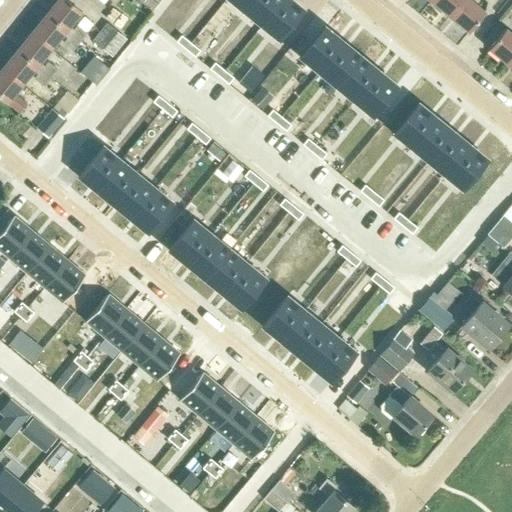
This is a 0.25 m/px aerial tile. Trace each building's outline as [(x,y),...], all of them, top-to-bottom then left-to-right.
[(57,0),(46,14),(80,41),(86,33),(76,25),(73,30),(69,26),(80,12),(65,0),(57,0)] [(153,10),(161,0),(144,0),(143,2),(153,10)] [(229,0),(243,11),(252,0),(229,0)] [(252,0),(243,11),(260,25),(280,0),(252,0)] [(290,0),(280,0),(260,25),(277,39),(302,9),(290,0)] [(429,0),(429,1),(448,16),(461,0),(429,0)] [(461,0),(448,16),(468,32),(485,12),(470,0),(461,0)] [(119,28),(127,18),(112,7),(104,18),(119,28)] [(46,14),(31,32),(51,48),(62,34),(66,38),(63,42),(73,50),(80,41),(46,14)] [(91,40),(111,56),(125,38),(105,23),(91,40)] [(209,42),(217,49),(231,33),(222,26),(209,42)] [(324,27),(299,57),(317,71),(341,41),(324,27)] [(145,28),(134,43),(145,51),(157,36),(145,28)] [(507,65),(511,58),(511,34),(505,28),(488,49),(507,65)] [(31,32),(17,51),(50,78),(57,69),(47,61),(44,66),(39,62),(51,48),(31,32)] [(190,42),(180,35),(175,41),(185,49),(190,42)] [(341,41),(317,71),(335,86),(359,56),(341,41)] [(194,56),(199,50),(190,42),(185,49),(194,56)] [(50,78),(17,51),(2,69),(21,85),(33,70),(37,74),(34,78),(43,86),(50,78)] [(359,56),(335,86),(353,101),(378,71),(359,56)] [(218,76),(223,70),(214,62),(209,68),(218,76)] [(87,63),(79,72),(95,85),(102,76),(87,63)] [(21,85),(2,69),(0,70),(0,97),(6,103),(7,102),(19,113),(26,104),(14,94),(21,85)] [(147,99),(164,85),(151,70),(135,84),(147,99)] [(223,70),(218,76),(227,84),(233,77),(223,70)] [(378,71),(353,101),(371,115),(396,85),(378,71)] [(249,98),(262,108),(272,94),(260,84),(249,98)] [(157,95),(152,101),(161,109),(167,102),(157,95)] [(167,102),(161,109),(171,116),(176,110),(167,102)] [(417,103),(393,133),(410,147),(434,117),(417,103)] [(35,127),(46,137),(62,118),(51,108),(35,127)] [(276,123),(281,117),(271,109),(266,115),(276,123)] [(281,117),(276,123),(285,131),(290,124),(281,117)] [(434,117),(410,147),(427,161),(451,131),(434,117)] [(195,136),(200,130),(191,122),(185,129),(195,136)] [(204,144),(209,137),(200,130),(195,136),(204,144)] [(451,131),(427,161),(444,175),(468,145),(451,131)] [(311,152),(316,145),(307,138),(302,144),(311,152)] [(206,151),(218,161),(225,152),(213,142),(206,151)] [(320,159),(326,153),(316,145),(311,152),(320,159)] [(468,145),(444,175),(461,189),(485,159),(468,145)] [(102,146),(78,176),(95,190),(119,160),(102,146)] [(220,172),(231,181),(242,168),(232,159),(220,172)] [(119,160),(95,190),(112,204),(136,174),(119,160)] [(252,183),(257,177),(248,169),(243,175),(252,183)] [(136,174),(112,204),(129,218),(153,188),(136,174)] [(252,183),(262,191),(267,184),(257,177),(252,183)] [(364,184),(359,191),(368,198),(373,192),(364,184)] [(153,188),(129,218),(146,231),(170,202),(153,188)] [(368,198),(378,206),(383,199),(373,192),(368,198)] [(288,212),(293,205),(283,198),(278,204),(288,212)] [(302,213),(293,205),(288,212),(297,219),(302,213)] [(392,218),(402,226),(407,219),(398,212),(392,218)] [(511,222),(501,214),(493,224),(510,238),(511,239),(511,222)] [(13,215),(0,230),(0,250),(8,257),(31,230),(13,215)] [(192,219),(168,249),(186,264),(210,234),(192,219)] [(402,226),(411,233),(416,227),(407,219),(402,226)] [(510,238),(493,224),(486,233),(487,234),(479,243),(489,251),(497,242),(502,247),(510,238)] [(31,230),(8,257),(26,272),(49,244),(31,230)] [(256,257),(266,266),(287,243),(276,233),(256,257)] [(210,234),(186,264),(204,279),(228,249),(210,234)] [(49,244),(26,272),(44,287),(67,259),(49,244)] [(345,259),(350,252),(341,245),(336,251),(345,259)] [(228,249),(204,279),(222,293),(246,263),(228,249)] [(354,266),(360,260),(350,252),(345,259),(354,266)] [(511,253),(509,252),(500,263),(490,275),(502,285),(502,286),(511,294),(511,253)] [(67,259),(44,287),(61,302),(85,274),(67,259)] [(246,263),(222,293),(240,308),(264,278),(246,263)] [(379,286),(384,279),(374,272),(369,278),(379,286)] [(379,286),(388,293),(393,287),(384,279),(379,286)] [(334,318),(343,296),(331,290),(322,312),(334,318)] [(416,311),(434,326),(442,316),(432,308),(440,298),(432,291),(416,311)] [(107,293),(84,321),(102,336),(125,308),(107,293)] [(488,348),(507,325),(480,302),(479,302),(470,294),(462,304),(471,312),(460,325),(488,348)] [(286,296),(261,326),(279,340),(303,310),(286,296)] [(19,316),(27,307),(20,302),(12,311),(19,316)] [(25,321),(33,312),(27,307),(19,316),(25,321)] [(125,308),(102,336),(120,351),(143,323),(125,308)] [(303,310),(279,340),(296,353),(320,323),(303,310)] [(143,323),(120,351),(138,366),(161,338),(143,323)] [(320,323),(296,353),(313,367),(337,337),(320,323)] [(404,325),(378,355),(397,370),(412,353),(405,346),(411,339),(407,336),(411,331),(404,325)] [(441,333),(432,326),(418,342),(427,349),(441,333)] [(7,343),(30,362),(42,347),(19,328),(7,343)] [(337,337),(313,367),(330,381),(354,351),(337,337)] [(161,338),(138,366),(156,380),(179,353),(161,338)] [(451,391),(470,369),(445,348),(444,349),(435,341),(427,350),(436,358),(426,370),(451,391)] [(78,365),(86,356),(80,351),(72,360),(78,365)] [(86,356),(78,365),(84,370),(92,361),(86,356)] [(408,396),(415,386),(394,369),(377,356),(366,370),(383,384),(388,379),(396,386),(379,406),(380,411),(389,419),(391,415),(415,435),(431,415),(408,396)] [(202,371),(178,399),(196,414),(219,386),(202,371)] [(115,379),(107,389),(114,395),(122,385),(115,379)] [(357,380),(345,395),(355,404),(368,388),(357,380)] [(122,385),(114,395),(119,400),(127,390),(122,385)] [(219,386),(196,414),(214,429),(237,401),(219,386)] [(0,410),(12,396),(5,390),(0,396),(0,410)] [(237,401),(214,429),(232,444),(255,416),(237,401)] [(116,413),(127,421),(135,411),(125,403),(116,413)] [(143,443),(167,414),(156,406),(132,435),(143,443)] [(255,416),(232,444),(250,458),(273,431),(255,416)] [(31,417),(19,432),(34,444),(47,429),(31,417)] [(95,430),(102,438),(114,427),(107,419),(95,430)] [(172,443),(180,433),(174,428),(166,438),(172,443)] [(180,433),(172,443),(179,448),(186,439),(180,433)] [(96,468),(107,459),(92,442),(81,452),(96,468)] [(56,471),(72,453),(61,444),(45,462),(56,471)] [(208,473),(216,463),(209,458),(201,467),(208,473)] [(216,463),(208,473),(214,478),(222,468),(216,463)] [(2,468),(0,470),(0,510),(1,511),(22,485),(2,468)] [(92,470),(77,487),(99,505),(113,487),(92,470)] [(350,511),(354,508),(333,490),(335,486),(326,478),(317,488),(327,496),(313,511),(350,511)] [(262,498),(278,510),(293,492),(278,479),(262,498)] [(22,485),(1,511),(2,511),(33,511),(42,502),(22,485)] [(143,511),(120,493),(104,511),(143,511)] [(220,511),(228,503),(220,495),(204,511),(220,511)]
